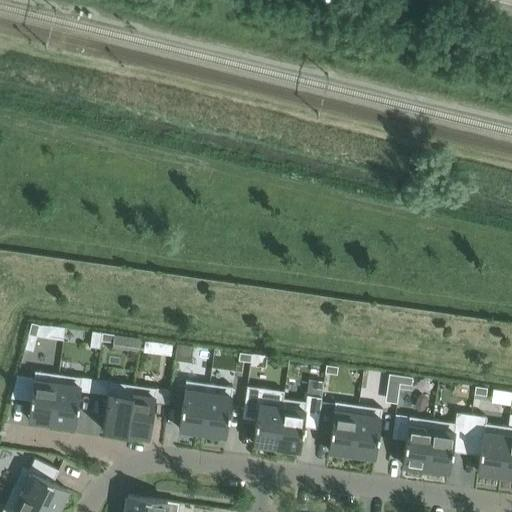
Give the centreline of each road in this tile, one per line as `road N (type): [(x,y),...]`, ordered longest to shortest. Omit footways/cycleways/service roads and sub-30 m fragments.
road 1 (residential): [(511,506),(164,458),(139,462)]
road 2 (residential): [(139,462),(131,454),(8,434)]
